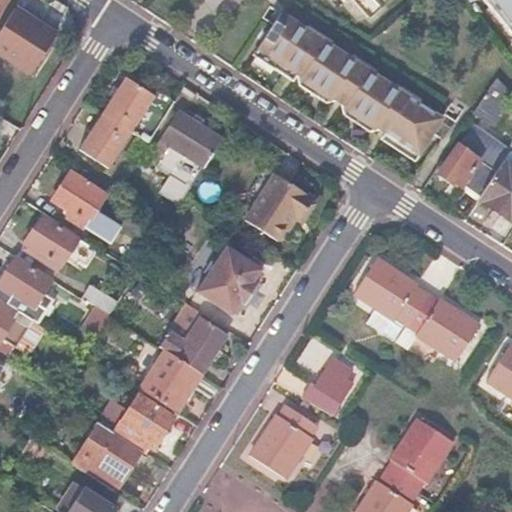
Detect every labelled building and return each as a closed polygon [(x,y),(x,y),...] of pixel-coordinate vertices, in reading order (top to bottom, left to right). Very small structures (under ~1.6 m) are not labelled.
[(511,0),(336,0),(342,6),(348,0),(351,0),(368,16),(383,0),(481,0),(511,39),(511,0)] [(56,37),(14,8),(0,29),(0,52),(32,74),(56,37)] [(278,13),(251,54),(285,76),(289,70),(294,73),(296,83),(322,101),(335,100),(339,103),(341,113),(367,131),(379,130),(383,132),(379,138),(411,160),(439,119),(278,13)] [(107,166),(130,131),(153,95),(125,77),(80,148),(107,166)] [(511,100),(511,96),(495,79),(472,112),(492,125),(511,100)] [(130,131),(147,141),(173,100),(157,90),(153,95),(130,131)] [(202,166),(221,139),(180,112),(156,147),(164,153),(169,146),(202,166)] [(478,197),(496,171),(456,144),(438,172),(451,181),(453,180),(478,197)] [(511,169),(502,163),(496,171),(478,197),(477,199),(511,222),(511,169)] [(96,210),(106,194),(71,172),(54,199),(89,221),(85,228),(111,244),(121,227),(96,210)] [(299,219),(313,199),(281,178),(251,224),(277,241),(293,217),(299,219)] [(60,266),(78,238),(43,216),(25,243),(60,266)] [(259,286),(266,273),(230,249),(200,294),(237,319),(245,305),(250,307),(262,289),(259,286)] [(5,282),(0,290),(0,299),(7,304),(33,320),(37,323),(46,309),(37,303),(46,288),(64,299),(69,290),(52,279),(50,282),(15,259),(1,280),(5,282)] [(402,324),(405,326),(426,294),(416,287),(416,285),(377,259),(353,294),(374,307),(365,322),(392,339),(402,324)] [(89,303),(109,316),(117,304),(97,291),(89,303)] [(426,294),(405,326),(416,333),(415,336),(455,362),(478,326),(438,300),(437,301),(426,294)] [(33,320),(7,304),(4,309),(0,306),(0,345),(12,353),(33,320)] [(171,331),(185,339),(198,316),(184,308),(171,331)] [(158,348),(163,351),(199,374),(226,334),(200,318),(183,343),(168,334),(158,348)] [(511,347),(510,347),(487,382),(511,398),(511,347)] [(163,351),(139,389),(174,412),(199,374),(163,351)] [(327,366),(346,379),(351,369),(332,357),(327,366)] [(299,400),(329,419),(352,383),(346,379),(327,366),(314,385),(310,384),(299,400)] [(137,392),(112,430),(141,449),(149,437),(156,441),(167,424),(189,438),(196,426),(175,412),(172,415),(137,392)] [(112,431),(125,410),(112,401),(98,422),(112,431)] [(310,437),(317,426),(284,404),(276,415),(275,414),(249,454),(285,478),(312,438),(310,437)] [(393,459),(386,470),(418,491),(425,481),(426,482),(453,442),(418,419),(391,458),(393,459)] [(113,490),(139,452),(110,433),(100,448),(84,471),(113,490)] [(31,437),(19,455),(28,460),(39,442),(31,437)] [(418,491),(386,470),(378,481),(377,480),(355,511),(406,511),(413,503),(411,501),(418,491)] [(111,511),(114,508),(85,490),(70,511),(111,511)]
